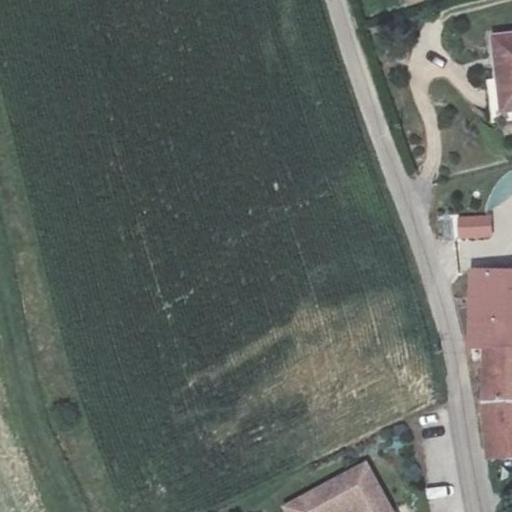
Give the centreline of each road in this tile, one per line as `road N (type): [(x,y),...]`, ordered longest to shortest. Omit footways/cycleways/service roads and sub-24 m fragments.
road 1 (unclassified): [(335,0),(441,298),(480,511)]
road 2 (track): [(74,511),(30,410),(0,282)]
